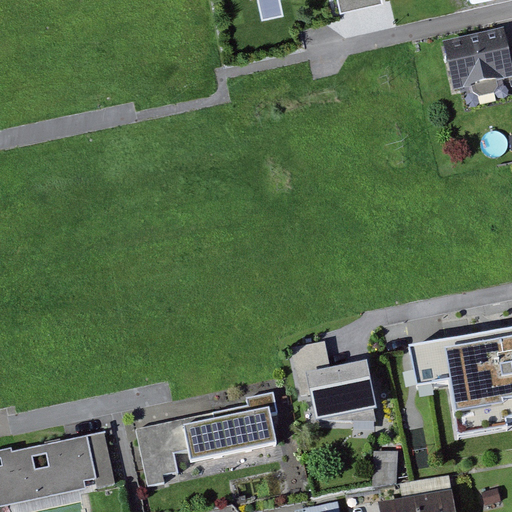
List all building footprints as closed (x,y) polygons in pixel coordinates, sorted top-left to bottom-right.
[(343,0),(345,11),(388,2),(387,0),(343,0)] [(511,36),(452,47),(461,95),(511,85),(511,36)] [(511,419),(511,331),(410,349),(416,389),(452,383),(462,438),(511,429),(509,420),(511,419)] [(382,417),(378,367),(319,371),(322,421),(382,417)] [(267,401),(139,427),(152,490),(280,464),(267,401)] [(8,511),(120,488),(109,434),(0,457),(0,489),(4,511),(8,511)] [(457,511),(455,492),(394,498),(395,511),(457,511)]
